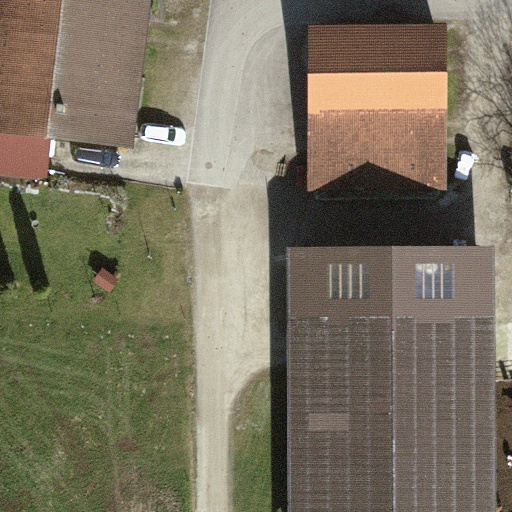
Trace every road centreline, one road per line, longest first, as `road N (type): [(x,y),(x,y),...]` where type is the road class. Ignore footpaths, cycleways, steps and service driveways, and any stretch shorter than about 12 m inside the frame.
road 1 (track): [(235,0),(207,198),(213,511)]
road 2 (track): [(511,279),(459,243),(208,225)]
